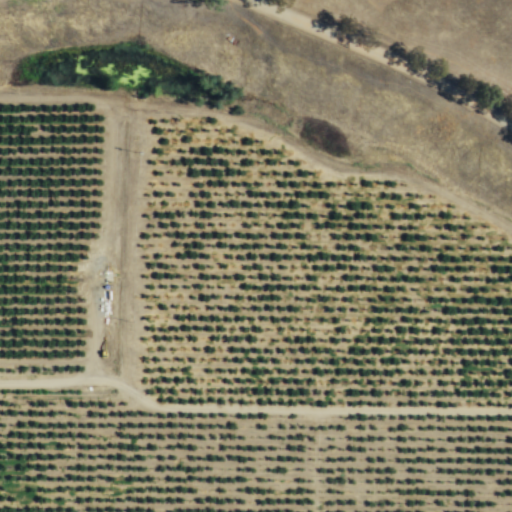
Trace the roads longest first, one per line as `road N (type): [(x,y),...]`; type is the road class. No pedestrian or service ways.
road 1 (track): [(511,411),(167,407),(101,380),(0,384)]
road 2 (residential): [(511,125),(389,56),(256,0)]
